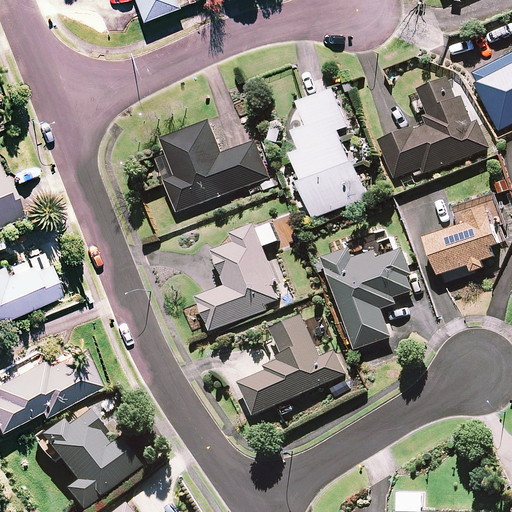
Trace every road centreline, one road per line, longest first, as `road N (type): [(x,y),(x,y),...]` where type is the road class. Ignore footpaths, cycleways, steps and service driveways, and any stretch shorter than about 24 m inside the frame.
road 1 (residential): [(247,506),(191,434),(143,346),(59,119)]
road 2 (residential): [(357,9),(234,42),(59,119)]
road 3 (residential): [(479,373),(247,506)]
road 4 (residential): [(357,9),(439,27),(507,0)]
road 5 (residential): [(59,119),(12,0)]
